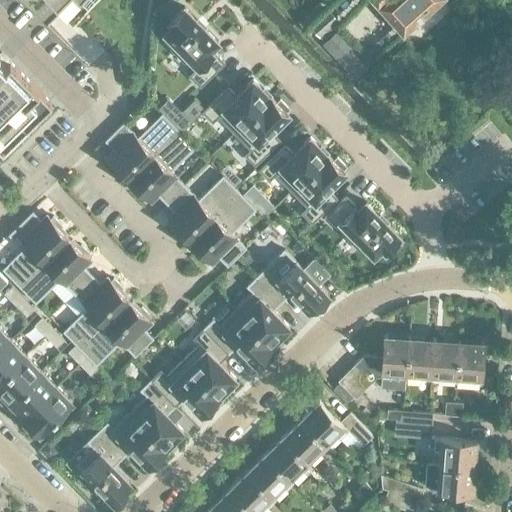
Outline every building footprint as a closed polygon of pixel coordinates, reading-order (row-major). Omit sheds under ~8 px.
[(58,0),(72,14),(85,0),(58,0)] [(375,0),(405,31),(438,0),(375,0)] [(170,26),(162,34),(169,42),(165,46),(178,60),(182,55),(195,68),(190,72),(201,82),(220,64),(207,51),(215,43),(202,29),(195,22),(181,8),(180,9),(166,23),(170,26)] [(369,64),(359,54),(331,23),(336,18),(328,9),(310,24),(356,76),(369,64)] [(0,50),(0,148),(2,151),(52,103),(10,60),(5,65),(0,59),(0,50)] [(227,85),(202,110),(213,120),(218,114),(234,131),(272,94),(271,94),(270,95),(253,78),(236,94),(227,85)] [(272,94),(234,131),(251,147),(245,153),(255,163),(266,152),(280,138),(271,129),(285,115),(289,112),(286,109),(289,107),(280,97),(277,100),(272,94)] [(127,174),(129,177),(178,130),(162,113),(145,130),(138,136),(123,121),(105,139),(114,148),(107,154),(111,158),(108,161),(117,170),(120,167),(122,170),(126,175),(127,174)] [(158,193),(166,201),(185,184),(170,169),(177,163),(194,146),(178,130),(129,177),(132,180),(136,185),(139,187),(136,189),(145,198),(148,196),(151,200),(158,193)] [(281,146),(256,171),(266,181),(271,175),(288,192),(325,156),(326,154),(318,146),(315,148),(307,138),(290,155),(281,146)] [(325,156),(288,192),(304,208),(298,214),(308,224),(333,200),(324,190),(326,192),(334,185),(332,183),(342,173),(340,171),(343,168),(333,158),(330,161),(325,156)] [(185,184),(166,201),(175,210),(167,217),(171,221),(169,223),(177,232),(180,229),(189,239),(239,191),(223,174),(198,198),(185,184)] [(239,191),(189,239),(199,249),(196,251),(205,260),(208,258),(212,262),(219,255),(228,264),(238,254),(246,246),(231,231),(256,207),(239,191)] [(342,198),(323,217),(333,227),(337,223),(349,236),(345,240),(358,254),(363,249),(370,257),(378,249),(382,253),(397,238),(383,224),(385,222),(378,215),(376,217),(362,203),(354,211),(350,206),(342,198)] [(29,241),(3,267),(19,284),(69,235),(59,226),(62,223),(53,214),(51,217),(47,213),(39,220),(31,211),(9,232),(14,238),(19,234),(23,238),(25,237),(29,241)] [(70,240),(68,237),(19,285),(35,301),(52,285),(59,278),(73,293),(91,275),(83,267),(90,260),(86,256),(89,254),(80,245),(77,247),(75,245),(70,240)] [(246,246),(238,254),(247,263),(254,255),(246,246)] [(329,294),(284,248),(257,274),(282,299),(291,291),(308,308),(314,303),(317,306),(329,294)] [(253,290),(237,306),(272,342),(289,325),(272,308),(282,299),(257,274),(247,284),(253,290)] [(80,347),(128,299),(126,297),(121,292),(119,290),(121,287),(112,278),(110,281),(106,277),(99,284),(91,275),(73,293),(87,307),(81,314),(80,314),(63,330),(72,339),(80,347)] [(11,285),(4,292),(15,303),(22,296),(11,285)] [(22,296),(15,303),(26,315),(34,308),(22,296)] [(131,302),(128,299),(80,347),(83,351),(94,362),(96,364),(113,347),(119,340),(134,356),(152,338),(143,329),(150,322),(147,318),(149,316),(141,307),(138,309),(136,307),(131,302)] [(213,317),(203,327),(204,328),(228,352),(237,343),(254,361),(257,358),(259,361),(269,352),(266,349),(272,343),(272,342),(237,306),(219,323),(213,317)] [(42,316),(34,323),(46,334),(53,327),(42,316)] [(0,326),(0,348),(11,337),(0,326)] [(53,327),(46,334),(57,346),(64,339),(53,327)] [(199,342),(182,358),(183,359),(219,395),(218,394),(236,377),(219,360),(228,352),(204,328),(203,327),(193,336),(199,342)] [(364,354),(355,363),(371,379),(376,375),(408,377),(411,335),(383,333),(381,355),(364,354)] [(436,337),(411,335),(408,377),(419,378),(420,372),(433,373),(436,337)] [(11,337),(0,348),(0,378),(26,353),(11,337)] [(460,339),(436,337),(433,373),(457,375),(460,339)] [(485,341),(460,339),(457,375),(469,375),(468,381),(482,382),(485,341)] [(75,343),(68,350),(79,361),(86,354),(75,343)] [(26,353),(0,378),(0,389),(10,399),(41,368),(26,353)] [(86,354),(79,361),(91,373),(98,366),(86,354)] [(160,368),(150,378),(151,378),(175,403),(184,395),(201,412),(203,411),(204,410),(207,413),(216,404),(213,401),(219,395),(183,359),(182,358),(166,374),(160,368)] [(355,363),(347,371),(363,388),(371,379),(355,363)] [(41,368),(10,399),(24,414),(23,415),(24,415),(56,384),(41,368)] [(363,388),(347,371),(338,379),(355,396),(363,388)] [(114,375),(105,384),(114,393),(119,388),(119,380),(114,375)] [(146,394),(130,409),(166,446),(183,429),(166,412),(175,403),(151,378),(141,388),(146,394)] [(340,380),(333,387),(346,401),(353,394),(340,380)] [(56,384),(24,415),(40,432),(72,400),(56,384)] [(320,399),(302,416),(326,441),(335,432),(339,436),(348,427),(363,443),(372,434),(349,411),(340,420),(320,399)] [(453,413),(454,401),(446,400),(445,413),(453,413)] [(454,401),(453,413),(461,414),(462,402),(454,401)] [(402,409),(391,408),(388,408),(387,416),(388,416),(389,415),(401,416),(402,409)] [(107,420),(97,430),(122,456),(131,447),(148,464),(151,462),(154,465),(163,456),(162,454),(168,448),(166,446),(130,409),(113,426),(107,420)] [(402,409),(401,416),(401,420),(431,422),(432,411),(402,409)] [(389,415),(388,416),(395,417),(394,433),(430,435),(431,422),(401,420),(401,416),(389,415)] [(302,416),(284,434),(308,459),(326,441),(302,416)] [(122,456),(97,430),(88,440),(93,446),(76,462),(115,502),(127,490),(125,488),(131,482),(113,464),(122,456)] [(284,434),(266,451),(290,476),(308,459),(284,434)] [(440,449),(439,462),(474,465),(476,438),(434,435),(433,448),(440,449)] [(57,460),(63,454),(63,449),(57,443),(49,451),(57,460)] [(266,451),(248,469),(272,494),(290,476),(266,451)] [(427,461),(425,483),(428,488),(472,491),(474,465),(439,462),(427,461)] [(248,469),(230,486),(254,511),(272,494),(248,469)] [(388,489),(419,499),(423,487),(381,472),(382,486),(388,488),(388,489)] [(357,487),(366,496),(373,489),(364,480),(357,487)] [(230,486),(212,504),(219,511),(253,511),(254,511),(230,486)] [(419,499),(388,489),(384,500),(415,511),(419,499)] [(340,505),(346,511),(350,511),(356,506),(347,498),(340,505)] [(326,511),(331,511),(336,508),(329,501),(322,508),(326,511)]
